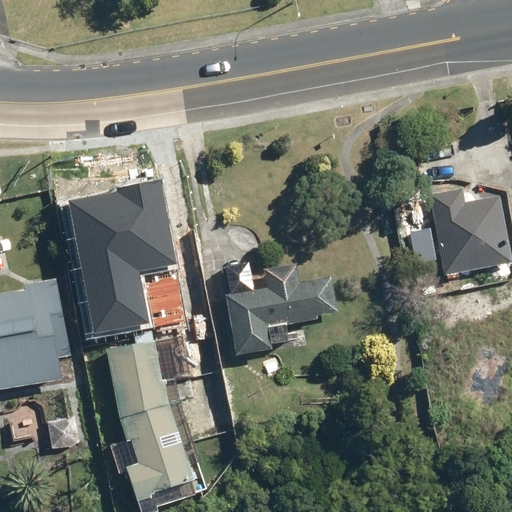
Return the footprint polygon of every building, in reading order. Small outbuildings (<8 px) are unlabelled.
[(466,187),(430,193),(445,276),(511,263),(511,236),(504,195),(468,202),(466,187)] [(341,311),(335,276),(303,281),(300,264),(268,269),(271,286),(228,293),(238,355),(277,349),(276,343),(292,340),(290,325),(319,321),(318,315),(341,311)] [(128,324),(123,278),(80,283),(85,328),(128,324)] [(0,389),(73,379),(58,281),(30,285),(31,289),(0,293),(0,389)] [(197,497),(169,407),(154,342),(107,351),(120,421),(128,443),(110,448),(118,476),(129,473),(139,511),(158,511),(157,508),(197,497)] [(336,380),(302,382),(303,404),(337,403),(336,380)]
